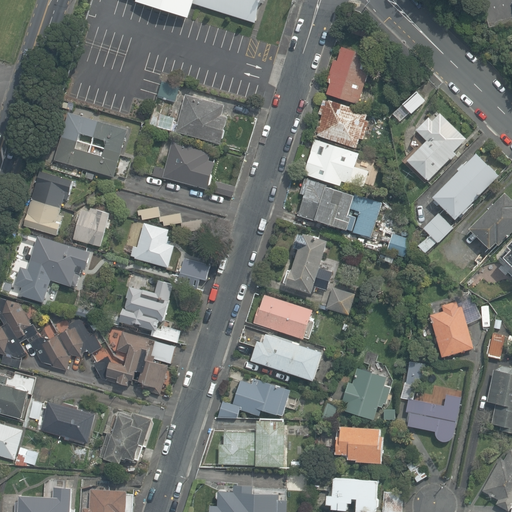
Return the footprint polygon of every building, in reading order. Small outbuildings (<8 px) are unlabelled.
[(256,22),(257,22),(263,3),(264,3),(265,0),(137,0),(138,1),(190,17),(195,3),(203,6),(256,22)] [(353,33),(369,39),(373,27),(357,21),(353,33)] [(383,41),(389,48),(394,43),(388,36),(383,41)] [(327,94),(359,104),(374,57),(342,47),(338,61),(334,59),(327,82),(331,83),(327,94)] [(404,104),(412,113),(426,101),(417,92),(404,104)] [(151,125),(221,144),(229,117),(222,115),(225,105),(187,95),(179,122),(174,121),(175,118),(161,114),(161,117),(154,115),(151,125)] [(316,135),(358,148),(361,139),(364,140),(370,121),(366,120),(369,113),(330,100),(329,101),(324,100),(319,114),(322,115),(316,135)] [(403,106),(393,115),(399,122),(409,112),(403,106)] [(56,160),(115,177),(128,130),(70,113),(56,160)] [(429,181),(451,158),(452,159),(457,154),(454,152),(468,138),(441,113),(433,121),(429,117),(417,130),(428,141),(408,161),(429,181)] [(158,145),(162,132),(149,128),(145,141),(158,145)] [(167,178),(209,189),(216,162),(210,161),(212,150),(197,146),(197,145),(186,142),(186,144),(174,140),(166,168),(156,166),(153,175),(166,179),(167,178)] [(342,181),(364,188),(370,170),(357,166),(361,154),(316,140),(305,175),(341,186),(342,181)] [(440,203),(457,219),(463,213),(464,214),(469,209),(467,208),(499,175),(476,154),(465,166),(463,164),(458,169),(460,171),(434,198),(437,200),(435,202),(438,205),(440,203)] [(25,225),(58,235),(64,217),(60,215),(65,199),(68,200),(74,181),(42,171),(25,225)] [(354,231),(372,237),(383,203),(355,194),(354,196),(328,187),(328,185),(306,178),(301,193),(306,195),(299,215),(317,221),(318,220),(348,230),(352,217),(349,216),(352,208),(356,210),(355,213),(360,215),(354,231)] [(214,192),(233,197),(235,186),(217,181),(214,192)] [(470,229),(490,249),(497,242),(499,245),(511,232),(511,199),(506,193),(505,193),(470,229)] [(143,215),(144,219),(162,216),(160,207),(139,211),(140,215),(143,215)] [(75,238),(102,246),(111,213),(92,208),(91,212),(83,210),(75,238)] [(164,221),(165,225),(183,222),(182,213),(160,217),(161,221),(164,221)] [(439,243),(454,228),(440,213),(424,228),(431,235),(419,246),(421,248),(416,254),(420,259),(438,242),(439,243)] [(186,227),(187,232),(205,229),(203,219),(182,223),(183,228),(186,227)] [(132,256),(170,267),(176,246),(168,244),(170,236),(168,236),(170,230),(146,223),(138,248),(135,246),(132,256)] [(387,251),(410,258),(410,238),(393,233),(387,251)] [(329,241),(305,234),(304,235),(300,234),(296,247),(300,249),(293,270),(292,269),(292,271),(288,269),(284,282),(288,284),(287,286),(313,293),(313,292),(315,292),(317,286),(328,289),(333,272),(321,268),(329,241)] [(52,280),(73,286),(73,285),(77,286),(83,269),(87,270),(92,253),(40,237),(30,269),(24,267),(18,286),(24,287),(22,295),(46,302),(52,280)] [(362,246),(364,239),(358,237),(356,244),(362,246)] [(190,273),(208,278),(212,265),(193,260),(190,273)] [(0,289),(0,293),(11,297),(15,284),(3,280),(0,289)] [(143,331),(152,333),(152,335),(179,342),(182,331),(163,326),(162,329),(159,328),(161,320),(165,321),(171,300),(170,300),(174,284),(159,280),(156,292),(131,286),(128,298),(130,298),(127,308),(125,307),(121,321),(135,325),(136,322),(142,324),(141,326),(145,327),(143,331)] [(328,308),(350,314),(356,294),(334,287),(328,308)] [(254,322),(304,338),(314,310),(265,295),(261,308),(259,307),(254,322)] [(53,366),(68,370),(73,354),(83,357),(85,352),(89,349),(92,353),(103,347),(96,334),(91,336),(83,319),(70,325),(71,327),(68,329),(69,330),(60,334),(60,335),(51,340),(42,336),(35,324),(33,325),(21,303),(1,298),(0,300),(0,307),(3,313),(0,314),(6,324),(0,327),(0,352),(5,354),(2,363),(20,368),(23,357),(29,354),(22,342),(29,338),(31,343),(32,342),(43,362),(52,364),(53,366)] [(443,357),(475,348),(468,323),(481,318),(476,302),(473,303),(472,300),(459,303),(459,301),(442,305),(444,311),(431,314),(443,357)] [(107,321),(119,324),(121,317),(109,315),(107,321)] [(148,390),(161,393),(169,365),(154,361),(155,358),(172,363),(177,346),(123,331),(118,350),(130,353),(127,365),(112,361),(109,356),(95,364),(103,378),(116,381),(118,378),(120,378),(119,381),(130,384),(131,379),(135,380),(138,370),(143,371),(140,382),(149,384),(148,390)] [(489,356),(501,358),(506,335),(494,333),(489,356)] [(253,360),(314,380),(323,352),(268,334),(265,342),(259,340),(253,360)] [(408,382),(422,385),(426,364),(411,362),(408,382)] [(501,431),(511,433),(511,368),(501,366),(495,369),(489,401),(497,402),(493,425),(502,426),(501,431)] [(345,410),(374,419),(378,405),(383,406),(384,402),(386,403),(391,387),(385,385),(388,377),(359,368),(354,383),(349,382),(343,401),(348,403),(345,410)] [(0,412),(24,418),(31,391),(8,385),(10,376),(0,373),(0,412)] [(219,417),(238,417),(241,410),(260,416),(263,410),(278,415),(279,414),(284,415),(292,390),(255,378),(253,383),(242,380),(234,404),(224,401),(219,417)] [(442,440),(444,441),(447,441),(449,440),(451,438),(453,436),(454,434),(462,397),(447,394),(445,405),(414,399),(417,385),(406,383),(403,397),(410,399),(407,411),(411,412),(409,425),(436,431),(436,433),(437,435),(438,437),(440,439),(442,440)] [(30,417),(40,420),(44,403),(34,400),(30,417)] [(71,438),(90,443),(97,414),(50,401),(42,430),(67,436),(66,439),(71,440),(71,438)] [(328,401),(322,419),(333,419),(338,404),(328,401)] [(385,418),(396,419),(396,409),(385,408),(385,418)] [(106,458),(134,467),(150,418),(121,409),(117,422),(114,421),(107,446),(109,447),(106,458)] [(257,465),(286,466),(287,421),(258,420),(258,432),(225,431),(225,444),(220,444),(220,463),(257,464),(257,465)] [(320,429),(329,430),(329,422),(320,421),(320,429)] [(0,454),(16,459),(25,430),(0,422),(0,454)] [(358,461),(382,462),(384,436),(381,436),(382,429),(381,429),(342,426),(342,436),(338,436),(337,453),(350,454),(349,459),(358,459),(358,461)] [(17,465),(35,466),(40,452),(22,447),(17,465)] [(497,503),(509,510),(511,505),(511,448),(504,460),(501,458),(483,490),(499,499),(497,503)] [(408,464),(418,481),(427,476),(417,459),(408,464)] [(315,475),(327,477),(328,469),(316,468),(315,475)] [(125,472),(124,484),(142,484),(146,472),(125,472)] [(358,510),(376,511),(377,507),(379,506),(379,499),(378,498),(379,480),(335,478),(334,495),(329,495),(328,504),(333,504),(333,508),(348,509),(348,501),(353,502),(354,497),(359,498),(358,510)] [(211,505),(210,511),(288,511),(289,499),(283,499),(283,495),(279,491),(275,491),(273,493),(255,492),(255,485),(235,484),(235,491),(228,490),(226,488),(222,488),(218,492),(217,497),(219,499),(218,505),(211,505)] [(71,511),(73,487),(55,486),(54,497),(20,495),(20,502),(16,502),(15,511),(71,511)] [(83,511),(133,511),(134,491),(92,489),(90,508),(83,508),(83,511)] [(383,511),(391,511),(402,511),(404,492),(385,491),(383,511)]
